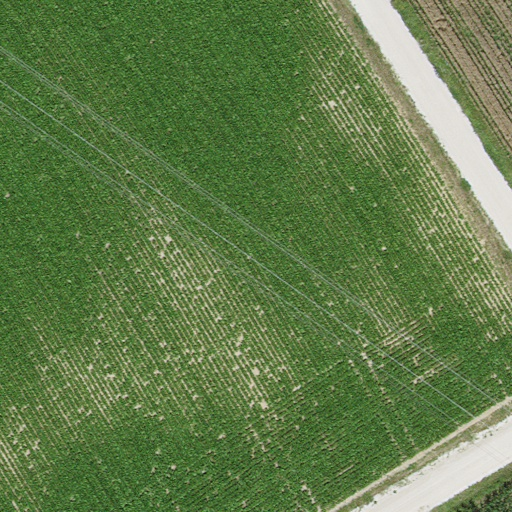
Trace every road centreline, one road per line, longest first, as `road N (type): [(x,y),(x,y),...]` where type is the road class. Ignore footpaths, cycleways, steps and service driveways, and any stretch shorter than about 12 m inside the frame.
road 1 (track): [(358,0),(511,233)]
road 2 (track): [(398,511),(511,438)]
